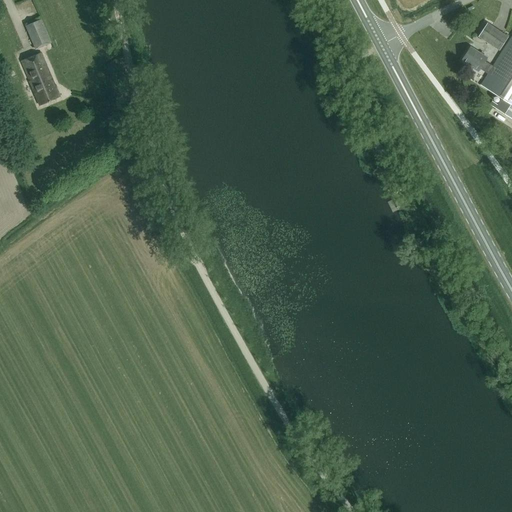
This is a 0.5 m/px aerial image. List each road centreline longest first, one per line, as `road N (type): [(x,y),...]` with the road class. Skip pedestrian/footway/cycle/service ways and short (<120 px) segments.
road 1 (unclassified): [(353,511),(261,383),(176,223),(114,0)]
road 2 (secondary): [(511,292),(379,43)]
